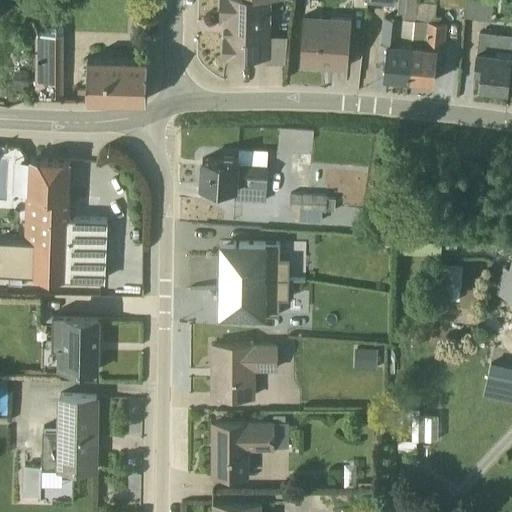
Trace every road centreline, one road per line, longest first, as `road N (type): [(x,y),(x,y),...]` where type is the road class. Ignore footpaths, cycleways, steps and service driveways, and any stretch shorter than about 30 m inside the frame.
road 1 (residential): [(164,511),(167,160),(148,102)]
road 2 (residential): [(511,113),(321,89),(176,89)]
road 3 (residential): [(148,102),(94,110),(0,105)]
